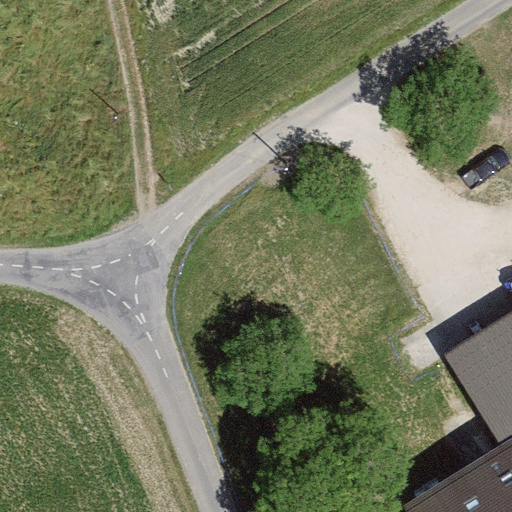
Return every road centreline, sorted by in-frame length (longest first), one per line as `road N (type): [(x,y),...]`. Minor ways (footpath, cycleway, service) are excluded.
road 1 (residential): [(116,256),(503,0)]
road 2 (residential): [(213,511),(116,256)]
